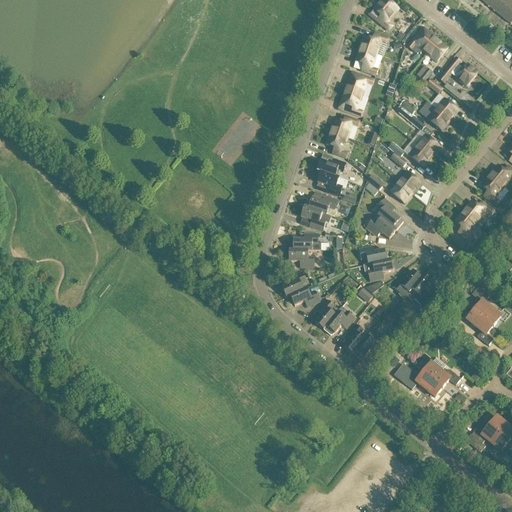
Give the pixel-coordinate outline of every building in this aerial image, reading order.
[(377,23),(388,32),(393,27),(388,23),(399,10),(385,0),(383,0),(374,12),(381,18),(377,23)] [(484,0),(482,3),(492,11),(500,0),(484,0)] [(511,0),(500,0),(492,11),(501,18),(511,5),(511,0)] [(511,5),(501,18),(511,26),(511,23),(511,5)] [(427,55),(438,43),(427,34),(422,40),(417,36),(407,48),(417,57),(419,55),(421,56),(423,52),(427,55)] [(386,47),(389,40),(374,35),(372,41),(364,39),(360,51),(376,57),(381,45),(386,47)] [(437,64),(448,51),(438,43),(427,55),(437,64)] [(360,51),(355,64),(363,67),(361,73),(376,78),(383,60),(376,57),(360,51)] [(467,88),(477,75),(467,66),(463,71),(459,67),(461,64),(456,60),(439,81),(444,85),(451,75),(467,88)] [(428,71),(420,80),(425,84),(432,75),(428,71)] [(372,88),(374,82),(360,77),(358,83),(350,80),(345,93),(362,99),(366,87),(372,88)] [(438,95),(442,91),(431,81),(427,86),(438,95)] [(358,112),(362,99),(345,93),(341,106),(349,108),(347,114),(361,120),(363,114),(358,112)] [(449,122),(458,112),(445,101),(436,111),(449,122)] [(412,117),(416,113),(404,103),(400,107),(403,110),(412,117)] [(449,122),(436,111),(428,105),(420,115),(441,133),(449,122)] [(426,129),(427,129),(412,117),(403,110),(399,115),(422,134),(426,129)] [(380,118),(377,123),(384,127),(387,122),(380,118)] [(358,130),(360,124),(345,119),(343,124),(335,122),(331,134),(348,140),(352,128),(358,130)] [(426,129),(422,134),(426,137),(417,148),(431,159),(439,148),(430,141),(434,136),(426,129)] [(344,153),(348,140),(331,134),(326,147),(334,150),(332,156),(347,161),(349,155),(344,153)] [(373,135),(370,144),(369,146),(374,148),(378,136),(373,135)] [(395,155),(400,159),(404,155),(392,145),(388,150),(395,155)] [(422,169),(431,159),(417,148),(409,158),(422,169)] [(406,164),(400,159),(395,155),(391,160),(402,170),(406,164)] [(344,175),(347,165),(334,160),(331,167),(321,163),(318,173),(322,175),(336,180),(336,179),(338,173),(344,175)] [(511,179),(511,170),(509,168),(505,172),(498,167),(490,177),(504,189),(511,179)] [(412,195),(421,185),(407,174),(399,184),(412,195)] [(348,184),(336,179),(336,180),(322,175),(318,185),(328,188),(326,194),(340,199),(343,189),(346,190),(348,184)] [(379,193),(384,187),(372,177),(367,183),(379,193)] [(495,199),(504,189),(490,177),(481,188),(487,193),(484,198),(496,208),(500,203),(495,199)] [(404,206),(412,195),(399,184),(390,195),(404,206)] [(312,200),(309,210),(309,211),(323,216),(335,220),(338,213),(335,212),(339,202),(325,197),(323,204),(312,200)] [(393,230),(400,221),(392,214),(396,209),(385,200),(378,209),(383,212),(379,218),(382,221),(393,230)] [(491,218),(495,213),(483,203),(479,208),(472,203),(464,213),(478,225),(486,214),(491,218)] [(309,211),(309,210),(305,209),(301,220),(311,223),(309,229),(323,233),(327,224),(321,222),(323,216),(309,211)] [(469,235),(478,225),(464,213),(455,224),(462,229),(458,234),(470,244),(474,239),(469,235)] [(397,232),(393,230),(382,221),(378,226),(373,222),(366,230),(377,239),(381,234),(389,241),(397,232)] [(319,246),(319,235),(305,235),(305,242),(294,242),(294,252),(294,253),(309,253),(321,253),(321,246),(319,246)] [(372,266),(387,263),(385,252),(375,254),(373,248),(359,251),(361,261),(367,260),(368,267),(372,266)] [(294,253),(294,252),(289,252),(289,264),(300,264),(300,270),(315,270),(315,260),(309,260),(309,253),(294,253)] [(462,269),(468,262),(459,254),(453,261),(462,269)] [(383,275),(393,273),(391,262),(387,263),(372,266),(368,267),(364,268),(365,274),(368,274),(370,284),(384,281),(383,275)] [(412,291),(422,280),(421,280),(413,273),(406,281),(402,277),(392,288),(401,295),(399,297),(405,301),(407,298),(413,291),(412,291)] [(290,298),(304,292),(301,286),(307,284),(302,274),(289,280),(292,286),(282,290),(286,300),(290,298)] [(422,307),(431,296),(426,292),(433,284),(424,277),(421,280),(422,280),(412,291),(413,291),(407,298),(412,302),(414,300),(422,307)] [(371,288),(373,293),(387,289),(385,283),(371,288)] [(307,310),(318,305),(320,304),(319,301),(320,300),(317,293),(311,296),(308,290),(304,292),(290,298),(295,308),(304,304),(307,310)] [(484,293),(474,304),(475,305),(475,304),(480,308),(476,313),(475,313),(494,329),(494,328),(501,319),(484,305),(490,298),(484,294),(484,293)] [(339,312),(335,308),(326,301),(317,313),(322,317),(315,325),(324,332),(326,329),(336,317),(339,312)] [(388,313),(383,308),(374,318),(379,323),(388,313)] [(326,329),(324,332),(330,337),(333,337),(334,335),(334,336),(341,327),(347,332),(356,321),(342,309),(339,312),(336,317),(326,329)] [(417,310),(405,324),(412,330),(424,316),(417,310)] [(391,313),(384,321),(390,326),(397,318),(391,313)] [(475,314),(468,323),(482,334),(478,339),(477,339),(489,349),(489,348),(494,342),(487,337),(493,329),(494,329),(475,313),(474,313),(475,314)] [(355,353),(365,341),(360,337),(364,332),(356,326),(347,337),(351,340),(344,349),(353,356),(356,353),(355,353)] [(375,355),(385,344),(377,337),(378,336),(373,332),(368,338),(365,341),(355,353),(356,353),(364,360),(371,352),(375,355)] [(424,375),(443,391),(444,391),(443,390),(449,382),(456,388),(461,382),(450,372),(450,373),(446,378),(432,366),(425,375),(424,375)] [(443,391),(424,375),(423,375),(424,376),(420,381),(415,377),(416,377),(415,376),(406,388),(407,388),(412,393),(418,386),(435,400),(442,391),(443,391)] [(477,386),(482,380),(477,375),(472,381),(477,386)] [(511,431),(498,420),(490,429),(508,444),(511,439),(511,431)] [(471,437),(471,438),(483,447),(483,446),(486,442),(501,454),(508,444),(490,429),(483,437),(477,432),(472,437),(471,437)] [(218,495),(210,503),(219,511),(224,511),(230,507),(218,495)]
